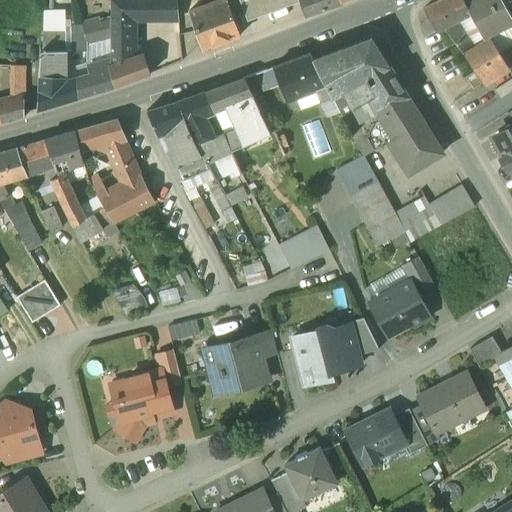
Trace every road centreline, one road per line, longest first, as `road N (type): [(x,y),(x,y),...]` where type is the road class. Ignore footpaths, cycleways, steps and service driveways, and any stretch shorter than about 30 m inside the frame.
road 1 (residential): [(98,511),(234,455),(511,308)]
road 2 (tertiary): [(379,4),(131,99)]
road 3 (tertiary): [(511,232),(379,4)]
road 4 (residential): [(131,99),(227,300)]
road 5 (residential): [(227,300),(53,349)]
road 6 (residential): [(53,349),(98,511)]
road 7 (tertiary): [(131,99),(0,138)]
